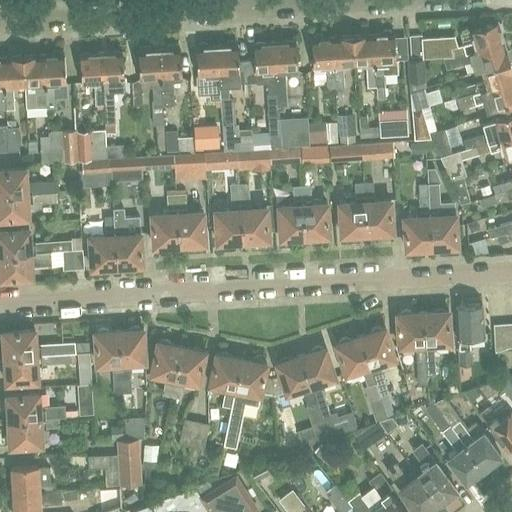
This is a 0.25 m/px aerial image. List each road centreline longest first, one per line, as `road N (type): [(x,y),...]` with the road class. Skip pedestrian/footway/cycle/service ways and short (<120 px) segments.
road 1 (residential): [(0,303),(511,272)]
road 2 (residential): [(0,25),(364,0)]
